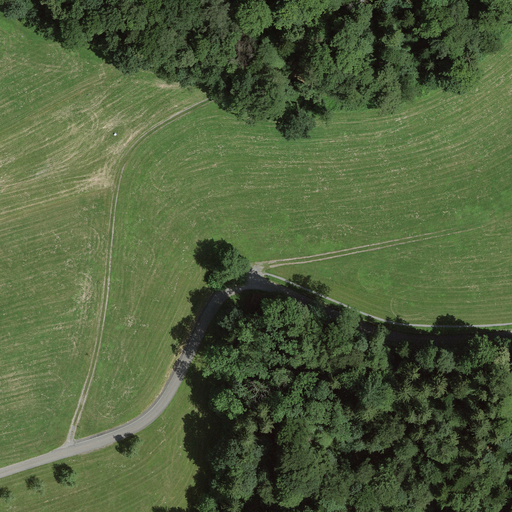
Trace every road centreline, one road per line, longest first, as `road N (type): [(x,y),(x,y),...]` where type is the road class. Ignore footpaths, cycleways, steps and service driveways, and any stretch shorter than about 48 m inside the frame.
road 1 (unclassified): [(0,471),(125,430),(151,413),(212,303),(240,284),(263,285),(397,336),(511,330)]
road 2 (track): [(240,284),(267,265),(475,225)]
